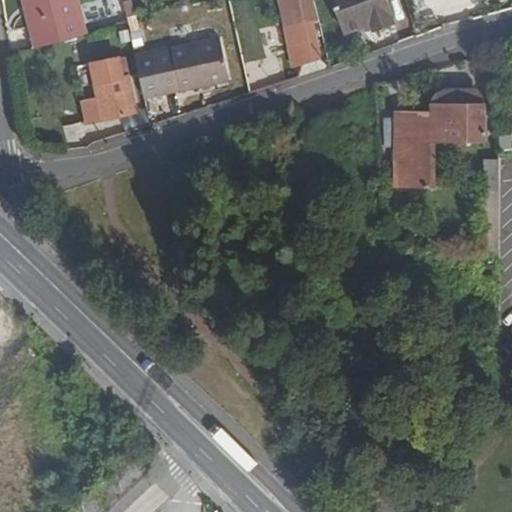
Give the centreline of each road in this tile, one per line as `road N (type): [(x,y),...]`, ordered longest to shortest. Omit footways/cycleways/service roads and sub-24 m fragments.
road 1 (residential): [(511,23),(385,57),(110,159),(12,182)]
road 2 (secondary): [(0,245),(204,443)]
